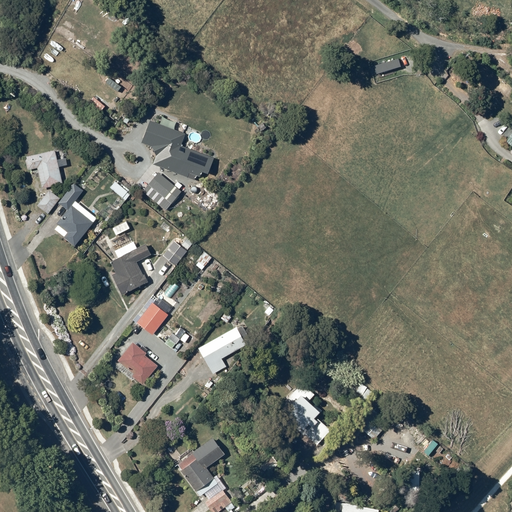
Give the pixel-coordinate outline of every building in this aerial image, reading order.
[(95,97),(90,101),(101,112),(106,107),(95,97)] [(186,134),(151,121),(143,144),(153,147),(157,156),(154,165),(188,177),(190,173),(201,177),(203,172),(209,175),(215,159),(181,147),(186,134)] [(38,168),(43,188),(63,184),(56,150),(25,156),(28,170),(38,168)] [(171,181),(159,171),(148,184),(172,204),(184,190),(172,180),(171,181)] [(131,194),(115,181),(110,187),(125,200),(131,194)] [(60,198),(49,190),(36,207),(46,215),(60,198)] [(64,237),(75,245),(94,222),(73,205),(57,224),(68,232),(64,237)] [(130,228),(126,220),(112,227),(116,235),(130,228)] [(193,241),(187,237),(181,244),(174,239),(162,254),(175,264),(193,241)] [(113,274),(123,295),(149,282),(146,274),(144,275),(137,262),(152,254),(147,243),(138,247),(134,241),(116,250),(119,257),(111,262),(116,272),(113,274)] [(137,322),(153,335),(169,314),(154,302),(137,322)] [(237,327),(199,347),(214,374),(227,367),(223,358),(247,345),(237,327)] [(134,342),(118,360),(135,374),(133,376),(144,385),(158,366),(145,355),(148,353),(134,342)] [(370,389),(360,383),(355,392),(365,398),(370,389)] [(279,410),(318,445),(331,432),(316,418),(322,411),(310,400),(315,394),(303,384),(279,410)] [(386,427),(376,417),(363,429),(373,440),(386,427)] [(177,464),(201,496),(218,484),(207,468),(226,454),(214,438),(177,464)] [(421,469),(411,469),(410,485),(420,486),(421,469)] [(380,511),(381,507),(337,500),(334,511),(380,511)]
